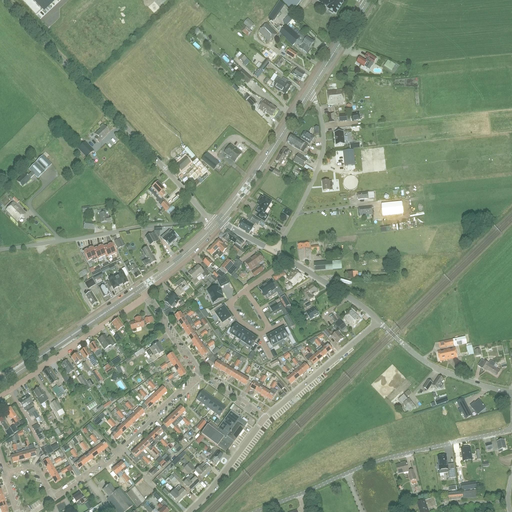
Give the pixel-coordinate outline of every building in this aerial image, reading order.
[(32,0),(41,9),(51,0),(32,0)] [(70,29),(63,35),(88,61),(96,62),(138,22),(120,2),(121,1),(120,0),(117,0),(106,11),(95,0),(91,0),(79,12),(65,24),(70,29)] [(91,0),(73,0),(71,3),(79,12),(91,0)] [(117,0),(95,0),(106,11),(117,0)] [(282,0),(293,11),(303,0),(282,0)] [(316,0),(322,3),(322,4),(328,7),(327,8),(329,10),(329,11),(333,13),(333,12),(336,14),(343,2),(340,0),(316,0)] [(280,1),(268,18),(273,21),(283,7),(284,5),(280,1)] [(61,20),(65,24),(79,12),(71,3),(62,12),(61,20)] [(254,25),(248,19),(244,23),(250,29),(254,25)] [(267,23),(258,32),(269,42),(277,34),(267,23)] [(298,34),(287,25),(280,33),(292,46),(295,43),(300,49),(299,49),(306,54),(314,43),(307,38),(308,36),(301,31),(298,34)] [(284,51),(287,53),(286,55),(294,60),(297,54),(290,49),(291,49),(287,47),(284,51)] [(264,56),(271,62),(275,57),(268,51),(264,56)] [(368,59),(366,61),(360,57),(357,62),(364,67),(364,66),(367,68),(371,61),(374,63),(377,59),(368,53),(365,57),(368,59)] [(238,58),(243,64),(247,59),(242,54),(238,58)] [(277,66),(279,68),(281,65),(282,63),(281,62),(282,61),(283,59),(282,58),(280,57),(277,61),(275,64),(277,66)] [(392,62),(388,60),(386,63),(384,65),(388,68),(392,70),(394,68),(395,65),(392,62)] [(269,65),(264,61),(258,68),(263,72),(269,65)] [(238,75),(248,84),(253,79),(243,70),(242,71),(239,68),(235,72),(238,75)] [(263,72),(258,68),(253,74),(258,78),(263,72)] [(291,74),(294,76),(301,80),(305,73),(297,69),(295,72),(293,70),(291,74)] [(284,88),(289,91),(292,86),(287,83),(289,81),(283,78),(282,81),(276,78),(274,82),(275,83),(281,87),(281,86),(284,88)] [(260,86),(261,84),(257,80),(251,86),(254,88),(257,84),(260,86)] [(275,83),(274,82),(272,85),(273,86),(273,87),(279,91),(280,91),(286,95),(289,91),(284,88),(281,86),(281,87),(275,83)] [(335,90),(327,91),(329,104),(344,103),(342,90),(335,90)] [(246,100),(252,107),(257,103),(250,96),(246,100)] [(264,99),(258,109),(265,113),(266,113),(272,116),(277,109),(271,105),(271,104),(264,99)] [(360,120),(359,113),(350,115),(351,122),(360,120)] [(101,128),(95,134),(97,136),(94,138),(99,143),(101,141),(106,136),(105,136),(110,132),(104,126),(103,125),(102,125),(100,126),(100,128),(101,128)] [(301,139),(310,144),(314,137),(305,132),(301,139)] [(345,145),(343,132),(334,133),(336,146),(345,145)] [(305,143),(292,135),(287,143),(300,151),(305,143)] [(319,137),(315,144),(313,143),(311,146),(320,150),(321,147),(317,146),(322,138),(319,137)] [(81,156),(83,154),(86,158),(94,151),(85,141),(78,149),(80,151),(78,153),(81,156)] [(231,146),(224,153),(231,158),(230,159),(235,162),(242,154),(237,150),(237,151),(231,146)] [(281,164),(289,151),(283,148),(276,161),(281,164)] [(353,150),(343,151),(345,167),(354,166),(353,150)] [(202,160),(211,168),(217,161),(207,153),(202,160)] [(298,154),(294,161),(302,166),(307,159),(298,154)] [(36,163),(45,172),(51,165),(42,156),(36,163)] [(185,157),(176,165),(181,171),(190,163),(185,157)] [(194,165),(203,174),(208,170),(199,160),(194,165)] [(220,163),(217,161),(211,168),(214,170),(220,163)] [(45,172),(36,163),(29,169),(31,172),(27,176),(25,173),(17,181),(22,187),(25,184),(26,184),(31,179),(30,179),(34,175),(38,178),(45,172)] [(202,176),(194,167),(187,173),(189,175),(186,177),(192,184),(196,181),(199,179),(199,178),(202,176)] [(197,180),(191,186),(193,189),(200,183),(198,180),(197,180)] [(332,181),(329,181),(322,182),(323,191),(333,190),(332,181)] [(164,200),(162,198),(165,195),(162,192),(164,189),(157,182),(151,188),(158,195),(159,195),(160,197),(156,200),(160,204),(164,200)] [(371,192),(368,193),(358,194),(358,200),(367,199),(368,202),(373,201),(373,198),(372,198),(371,192)] [(262,198),(258,204),(260,206),(256,212),(259,214),(257,216),(265,222),(268,217),(265,215),(273,203),(265,198),(264,199),(262,198)] [(160,206),(163,209),(160,212),(162,214),(165,211),(166,212),(171,207),(165,201),(160,206)] [(402,202),(381,204),(383,215),(403,213),(402,202)] [(14,203),(6,210),(17,221),(25,214),(14,203)] [(359,208),(360,216),(372,215),(371,206),(359,208)] [(287,213),(286,215),(289,217),(292,212),(286,208),(284,211),(287,213)] [(169,214),(175,220),(180,216),(175,209),(169,214)] [(101,210),(102,214),(99,214),(101,223),(111,221),(110,217),(107,218),(106,213),(105,210),(101,210)] [(254,216),(251,220),(248,219),(247,221),(243,219),(238,227),(249,234),(254,225),(255,223),(258,226),(261,221),(254,216)] [(94,229),(95,222),(84,221),(83,228),(94,229)] [(169,230),(160,237),(168,246),(177,239),(176,238),(178,236),(174,231),(172,233),(169,230)] [(224,236),(222,238),(227,242),(229,243),(231,241),(236,245),(232,249),(237,254),(237,255),(240,257),(245,252),(240,248),(244,242),(228,230),(224,236)] [(151,233),(144,237),(149,245),(152,244),(156,241),(151,233)] [(229,246),(227,248),(223,244),(219,240),(207,251),(212,256),(214,257),(217,255),(218,255),(220,258),(223,255),(222,253),(224,251),(225,252),(226,252),(228,254),(230,251),(229,250),(231,248),(229,246)] [(300,262),(311,260),(309,243),(298,245),(298,250),(299,250),(300,262)] [(111,244),(107,246),(111,255),(116,253),(111,244)] [(102,245),(97,248),(102,257),(106,255),(102,248),(103,248),(102,245)] [(103,248),(102,248),(106,255),(107,257),(111,255),(107,246),(103,248)] [(311,247),(312,254),(316,254),(316,251),(319,251),(319,246),(311,247)] [(92,247),(87,249),(92,259),(93,261),(97,259),(92,250),(93,249),(92,247)] [(145,267),(149,264),(150,265),(155,262),(155,261),(156,261),(154,256),(152,257),(147,247),(142,250),(147,259),(142,262),(145,267)] [(93,249),(92,250),(97,259),(102,257),(97,248),(93,249)] [(87,249),(83,252),(87,261),(92,259),(87,249)] [(258,264),(264,260),(259,253),(255,256),(254,256),(245,262),(251,271),(259,265),(258,264)] [(215,266),(213,263),(208,258),(203,262),(208,268),(210,266),(213,268),(215,266)] [(227,272),(234,265),(228,260),(219,269),(225,275),(227,272)] [(341,260),(314,263),(314,271),(333,270),(342,269),(341,260)] [(128,261),(124,263),(129,272),(131,271),(135,278),(140,275),(135,267),(132,262),(129,263),(128,261)] [(195,267),(193,269),(199,276),(202,274),(204,277),(206,276),(207,277),(210,275),(205,269),(203,271),(198,265),(195,268),(195,267)] [(229,274),(231,276),(235,272),(238,268),(236,267),(234,265),(227,272),(229,274)] [(256,276),(264,271),(260,266),(253,271),(256,276)] [(87,267),(80,270),(83,275),(89,271),(87,267)] [(199,276),(193,269),(191,271),(189,273),(193,279),(191,281),(195,285),(202,279),(199,276)] [(279,280),(286,274),(282,269),(275,275),(279,280)] [(287,279),(291,282),(285,285),(286,286),(285,287),(288,291),(293,288),(292,286),(293,285),(294,285),(298,280),(300,281),(301,280),(302,279),(302,278),(302,277),(295,270),(287,279)] [(128,283),(123,273),(118,275),(123,285),(128,283)] [(51,274),(43,279),(45,284),(54,279),(51,274)] [(118,287),(123,285),(118,275),(114,277),(118,287)] [(220,279),(221,280),(224,286),(229,283),(226,276),(221,279),(220,279)] [(113,290),(119,287),(118,287),(114,277),(108,280),(109,281),(106,282),(109,288),(112,287),(113,290)] [(7,278),(0,282),(0,285),(2,288),(10,283),(7,278)] [(84,283),(88,289),(96,285),(92,278),(84,283)] [(54,279),(45,284),(48,289),(57,284),(54,279)] [(185,292),(183,290),(188,286),(182,279),(176,284),(179,287),(174,292),(181,300),(183,299),(180,296),(185,292)] [(264,285),(259,289),(262,293),(265,297),(270,293),(275,289),(276,291),(277,292),(277,293),(279,296),(281,294),(283,293),(281,290),(278,286),(275,282),(274,283),(272,285),(271,283),(269,281),(264,285)] [(104,286),(104,285),(102,282),(101,283),(101,284),(97,286),(98,289),(103,298),(109,295),(104,286)] [(309,302),(308,301),(314,297),(312,295),(318,291),(313,283),(301,291),(308,300),(302,304),(303,305),(309,302)] [(57,284),(48,289),(51,293),(59,288),(57,284)] [(210,293),(208,293),(211,299),(214,298),(216,302),(224,298),(218,286),(209,291),(210,293)] [(59,288),(51,293),(54,298),(62,293),(59,288)] [(84,296),(90,307),(98,302),(91,291),(84,296)] [(22,292),(14,297),(17,302),(25,297),(22,292)] [(170,305),(171,306),(174,302),(177,304),(180,300),(171,294),(165,302),(166,303),(166,304),(169,306),(170,305)] [(280,299),(285,308),(291,305),(286,296),(280,299)] [(25,297),(17,302),(20,307),(28,302),(25,297)] [(28,302),(20,307),(22,312),(31,306),(28,302)] [(281,303),(277,305),(275,302),(269,305),(274,314),(280,311),(284,309),(281,303)] [(75,303),(70,307),(76,316),(81,312),(75,303)] [(31,306),(22,312),(25,316),(31,313),(32,313),(34,311),(31,306)] [(70,307),(64,310),(71,320),(76,316),(70,307)] [(218,319),(228,312),(227,311),(228,311),(226,307),(225,308),(224,307),(219,310),(217,307),(210,312),(213,316),(215,315),(218,319)] [(315,308),(306,313),(303,314),(306,320),(309,318),(310,320),(316,316),(317,317),(319,316),(318,315),(319,315),(315,308)] [(344,318),(353,327),(361,319),(352,310),(344,318)] [(180,312),(175,316),(178,321),(187,314),(188,316),(189,317),(191,315),(191,314),(190,313),(190,312),(189,311),(187,313),(186,312),(182,315),(180,312)] [(228,313),(228,312),(218,319),(220,323),(219,324),(222,329),(229,325),(226,321),(231,317),(231,316),(232,316),(229,312),(228,313)] [(181,326),(191,320),(189,317),(188,316),(187,314),(178,321),(181,326)] [(293,323),(288,315),(284,318),(288,326),(293,323)] [(136,330),(136,328),(144,326),(142,320),(141,320),(140,317),(135,319),(135,321),(129,323),(131,330),(131,329),(132,331),(133,332),(134,333),(135,332),(136,332),(136,331),(136,330)] [(118,319),(112,324),(117,331),(124,327),(118,319)] [(191,320),(181,326),(185,331),(188,329),(190,327),(194,325),(195,326),(196,327),(198,325),(197,323),(196,321),(193,323),(191,320)] [(340,330),(345,325),(341,321),(336,326),(340,330)] [(44,323),(39,327),(45,336),(50,333),(44,323)] [(5,324),(0,328),(0,332),(2,334),(5,331),(9,328),(5,324)] [(194,325),(190,327),(188,329),(185,331),(188,336),(196,331),(195,329),(196,328),(196,327),(195,326),(194,325)] [(230,334),(235,337),(241,328),(236,325),(233,329),(230,327),(226,333),(229,336),(230,334)] [(39,327),(33,331),(35,334),(39,340),(45,336),(39,327)] [(241,328),(235,337),(241,341),(247,332),(241,328)] [(284,328),(278,331),(283,340),(288,337),(293,345),(296,343),(291,333),(288,335),(284,328)] [(196,331),(188,336),(192,341),(197,337),(194,333),(197,331),(196,331)] [(283,340),(278,331),(272,334),(278,343),(283,340)] [(337,343),(343,338),(337,331),(332,336),(337,343)] [(246,344),(252,335),(247,332),(241,341),(246,344)] [(122,338),(118,333),(113,336),(117,342),(122,338)] [(278,343),(272,334),(267,337),(269,342),(266,344),(270,350),(273,348),(272,346),(278,343)] [(24,335),(19,339),(25,348),(31,344),(27,338),(24,335)] [(99,339),(98,340),(104,349),(111,345),(112,346),(116,344),(112,339),(109,341),(107,339),(105,335),(102,337),(101,337),(98,338),(99,339)] [(257,339),(252,335),(246,344),(251,348),(249,350),(253,352),(258,345),(255,343),(257,339)] [(201,343),(197,337),(192,341),(195,346),(201,343)] [(448,346),(454,345),(454,346),(466,344),(465,337),(447,341),(448,346)] [(19,339),(14,342),(20,351),(25,348),(19,339)] [(91,344),(89,346),(94,353),(95,354),(98,352),(99,354),(102,352),(95,342),(94,342),(93,341),(90,343),(91,344)] [(155,356),(158,354),(159,355),(164,352),(158,343),(151,348),(145,352),(153,362),(157,359),(155,356)] [(204,348),(201,343),(195,346),(199,352),(204,348)] [(322,344),(320,345),(323,348),(327,354),(332,349),(328,344),(326,346),(323,343),(322,344)] [(479,346),(473,348),(474,351),(475,351),(476,357),(481,355),(479,346)] [(199,352),(202,357),(207,354),(208,356),(211,354),(207,347),(204,348),(199,352)] [(92,353),(90,354),(86,348),(80,352),(84,359),(86,361),(88,359),(93,368),(99,364),(96,359),(94,357),(92,353)] [(295,348),(292,350),(297,357),(300,354),(295,348)] [(327,354),(323,348),(318,352),(323,357),(327,354)] [(457,358),(455,348),(437,351),(439,361),(457,358)] [(142,349),(134,354),(136,357),(140,355),(145,352),(142,349)] [(309,360),(313,365),(318,361),(314,356),(311,353),(312,352),(311,349),(309,351),(307,352),(309,354),(304,358),(308,361),(309,360)] [(323,357),(318,352),(314,356),(318,361),(323,357)] [(170,362),(175,358),(172,353),(166,357),(170,362)] [(288,353),(283,357),(286,360),(290,357),(291,359),(292,361),(293,359),(288,353)] [(82,361),(77,354),(71,358),(76,365),(77,366),(82,363),(82,361)] [(227,357),(225,356),(224,359),(223,358),(220,362),(218,361),(218,360),(215,358),(213,363),(215,364),(214,367),(219,370),(225,360),(227,361),(228,359),(227,358),(227,357)] [(175,358),(170,362),(173,367),(179,363),(175,358)] [(74,370),(72,367),(67,360),(61,364),(66,371),(68,375),(74,370)] [(225,373),(228,367),(226,366),(228,362),(227,361),(225,360),(219,370),(225,373)] [(482,360),(477,366),(487,372),(487,371),(497,377),(501,371),(494,367),(496,364),(490,360),(489,364),(485,361),(484,362),(482,360)] [(295,361),(294,363),(296,366),(296,367),(294,369),(300,377),(305,373),(297,364),(299,363),(297,361),(296,362),(295,361)] [(82,365),(87,373),(91,371),(85,362),(82,365)] [(228,367),(225,373),(230,376),(236,366),(238,367),(239,365),(237,364),(238,363),(236,362),(234,366),(233,365),(231,369),(228,367)] [(299,363),(297,364),(305,373),(309,369),(305,364),(303,366),(300,362),(299,363)] [(182,368),(179,363),(173,367),(177,372),(182,368)] [(112,370),(108,364),(104,367),(106,369),(104,371),(106,375),(107,374),(107,375),(112,372),(112,371),(112,370)] [(284,367),(282,365),(281,366),(282,369),(286,374),(289,377),(286,380),(291,385),(295,381),(291,376),(288,372),(290,371),(288,369),(286,370),(286,369),(284,371),(282,368),(284,367)] [(236,366),(230,376),(235,379),(239,373),(236,372),(239,368),(238,367),(236,366)] [(49,368),(43,373),(51,385),(57,381),(49,368)] [(173,375),(165,380),(169,384),(171,382),(169,380),(173,377),(174,378),(179,375),(180,378),(186,374),(182,368),(177,372),(173,375)] [(300,377),(294,369),(294,370),(296,372),(291,376),(295,381),(300,377)] [(241,375),(239,373),(235,379),(241,382),(244,377),(245,375),(244,374),(243,375),(242,374),(241,375)] [(88,383),(86,381),(82,375),(77,378),(83,388),(88,385),(87,383),(88,383)] [(444,385),(441,383),(444,380),(439,376),(433,385),(437,388),(436,389),(439,391),(444,385)] [(249,380),(244,377),(241,382),(246,386),(249,380)] [(263,379),(261,378),(260,380),(259,380),(258,382),(255,380),(256,379),(254,377),(250,384),(252,385),(250,388),(255,391),(261,382),(263,383),(265,380),(263,379)] [(147,381),(154,388),(156,390),(162,396),(167,392),(162,387),(160,389),(157,386),(156,387),(151,381),(152,380),(150,378),(147,381)] [(428,380),(423,388),(427,391),(432,383),(428,380)] [(154,388),(147,381),(145,382),(147,384),(148,384),(153,390),(154,388),(156,390),(154,392),(155,393),(153,396),(158,400),(162,396),(156,390),(154,388)] [(261,382),(255,391),(261,394),(264,389),(262,387),(264,383),(263,383),(261,382)] [(56,386),(52,389),(58,398),(63,395),(56,386)] [(158,400),(153,396),(151,397),(149,395),(148,396),(142,389),(139,386),(138,388),(139,389),(153,405),(158,400)] [(43,391),(42,392),(39,388),(33,391),(38,398),(36,399),(40,405),(49,400),(43,391)] [(272,388),(269,392),(266,398),(271,401),(277,391),(273,389),(272,388)] [(153,405),(139,389),(138,391),(139,392),(144,398),(143,399),(146,402),(144,404),(142,406),(141,406),(145,410),(147,408),(149,409),(153,405)] [(269,392),(264,389),(261,394),(266,398),(269,392)] [(201,402),(207,394),(204,391),(204,392),(202,391),(203,390),(196,399),(196,400),(197,400),(199,401),(200,400),(201,402)] [(204,406),(205,406),(211,398),(210,397),(211,396),(207,394),(201,402),(201,403),(202,402),(203,403),(203,404),(204,405),(204,406)] [(416,407),(408,398),(405,394),(398,399),(402,405),(403,404),(410,412),(416,407)] [(28,395),(23,398),(33,415),(36,420),(36,419),(40,417),(33,406),(34,405),(32,402),(28,395)] [(437,401),(435,401),(437,406),(448,401),(447,397),(440,400),(439,397),(436,398),(437,401)] [(30,417),(33,415),(23,398),(18,402),(25,411),(26,411),(30,417)] [(91,408),(99,403),(96,398),(88,403),(91,408)] [(211,398),(205,406),(206,407),(208,408),(209,407),(211,408),(210,410),(211,409),(211,408),(216,401),(213,398),(213,399),(211,398)] [(62,409),(56,400),(51,403),(57,412),(62,409)] [(474,403),(470,406),(478,414),(485,408),(479,400),(475,403),(474,403)] [(214,412),(214,413),(221,404),(219,404),(220,403),(216,401),(211,408),(211,409),(213,410),(212,411),(214,412)] [(140,408),(135,412),(140,417),(144,413),(143,412),(145,410),(141,406),(142,406),(140,404),(137,405),(140,408)] [(221,404),(214,413),(215,414),(217,415),(218,414),(220,415),(219,416),(219,417),(220,415),(226,407),(222,405),(221,404)] [(132,413),(130,416),(131,417),(135,421),(140,417),(135,412),(132,409),(134,408),(131,405),(128,408),(131,411),(130,411),(132,413)] [(471,415),(466,405),(460,408),(466,418),(471,415)] [(181,406),(176,411),(181,416),(185,411),(181,406)] [(16,417),(14,414),(10,408),(5,411),(9,417),(13,425),(18,422),(15,417),(16,417)] [(176,411),(171,415),(176,420),(179,423),(182,426),(185,423),(182,420),(184,419),(181,416),(176,411)] [(231,411),(223,422),(218,428),(210,422),(208,425),(207,425),(201,434),(217,446),(226,453),(233,444),(232,444),(234,442),(245,427),(247,423),(235,414),(231,411)] [(123,419),(121,421),(122,422),(120,423),(122,425),(126,430),(131,426),(126,421),(123,418),(125,416),(122,413),(119,416),(122,419),(122,418),(123,419)] [(0,424),(1,424),(5,431),(9,428),(4,421),(6,420),(3,415),(0,416),(0,415),(0,424)] [(129,419),(125,415),(125,416),(123,418),(126,421),(131,426),(135,421),(131,417),(129,419)] [(171,415),(167,419),(172,424),(175,427),(176,426),(179,423),(176,420),(171,415)] [(98,417),(93,421),(97,425),(101,421),(101,420),(98,417)] [(167,419),(162,424),(167,428),(165,429),(169,433),(173,429),(175,427),(172,424),(167,419)] [(199,424),(196,428),(198,429),(200,431),(203,427),(206,423),(204,421),(202,420),(199,424)] [(87,426),(92,432),(95,429),(90,423),(87,426)] [(43,433),(38,425),(32,428),(39,441),(44,438),(41,434),(43,433)] [(122,425),(117,429),(122,434),(126,430),(122,425)] [(122,434),(115,427),(110,431),(113,434),(111,436),(114,439),(116,437),(117,438),(122,434)] [(57,428),(54,430),(59,440),(64,437),(62,433),(61,434),(57,428)] [(158,428),(153,432),(161,440),(160,441),(162,444),(165,442),(163,439),(164,438),(160,434),(163,432),(158,428)] [(161,440),(153,432),(149,436),(154,441),(155,439),(158,442),(161,440)] [(198,439),(195,442),(198,444),(201,441),(202,439),(203,437),(200,435),(199,436),(198,439)] [(149,436),(145,440),(152,448),(151,450),(152,450),(151,450),(154,453),(157,450),(154,447),(155,446),(154,445),(156,443),(154,441),(149,436)] [(92,440),(94,443),(91,446),(94,449),(98,455),(103,451),(96,442),(98,441),(95,438),(92,440)] [(99,440),(98,441),(96,442),(103,451),(108,447),(104,442),(101,444),(99,440)] [(152,448),(145,440),(140,444),(145,449),(147,447),(150,451),(151,450),(152,450),(151,450),(152,448)] [(503,452),(502,449),(506,449),(504,440),(497,442),(499,453),(503,452)] [(30,458),(27,447),(29,447),(29,444),(27,445),(27,444),(25,444),(25,447),(25,449),(22,450),(22,451),(24,460),(30,458)] [(145,449),(140,444),(136,449),(143,457),(142,458),(145,461),(148,458),(146,457),(148,456),(146,454),(145,454),(143,451),(145,449)] [(53,452),(49,445),(44,448),(48,455),(53,452)] [(470,448),(461,449),(463,462),(472,461),(470,448)] [(98,455),(94,449),(89,453),(93,459),(98,455)] [(143,457),(136,449),(131,453),(132,454),(130,457),(136,464),(142,458),(143,457)] [(219,461),(222,456),(217,452),(212,449),(209,453),(211,455),(219,461)] [(19,461),(24,460),(22,451),(16,452),(19,461)] [(76,452),(72,455),(75,458),(74,459),(76,462),(74,464),(78,470),(83,466),(78,459),(76,457),(78,456),(76,452)] [(89,453),(84,457),(88,462),(93,459),(89,453)] [(204,460),(199,454),(199,455),(197,453),(195,455),(202,462),(204,460)] [(44,455),(40,457),(43,462),(42,462),(46,468),(51,464),(52,464),(54,462),(51,457),(49,458),(47,456),(47,455),(45,456),(44,455)] [(219,461),(211,455),(209,457),(208,457),(206,459),(210,462),(215,466),(219,461)] [(439,470),(448,469),(446,456),(437,457),(439,465),(437,465),(438,470),(439,470)] [(55,462),(54,462),(52,464),(53,465),(61,461),(66,459),(65,457),(64,457),(60,459),(59,458),(57,459),(58,460),(57,461),(58,462),(56,463),(55,462)] [(80,457),(78,459),(83,466),(88,462),(84,457),(81,459),(80,457)] [(160,457),(156,461),(158,464),(162,468),(166,464),(164,461),(163,460),(161,458),(160,457)] [(124,472),(127,470),(121,462),(116,466),(123,475),(121,476),(124,480),(128,477),(125,473),(124,472)] [(408,470),(407,463),(405,463),(405,462),(402,463),(402,464),(396,465),(398,474),(403,473),(403,472),(408,470)] [(189,464),(186,466),(192,472),(194,470),(198,474),(202,479),(207,475),(199,467),(198,466),(195,469),(189,463),(189,464)] [(203,463),(199,467),(207,475),(211,470),(206,466),(203,463)] [(54,470),(51,464),(46,468),(49,473),(54,470)] [(121,476),(123,475),(120,472),(118,469),(116,466),(111,470),(113,472),(110,474),(116,481),(118,479),(120,478),(121,476)] [(192,472),(186,466),(183,469),(189,475),(192,472)] [(152,477),(157,472),(154,468),(149,473),(152,477)] [(54,470),(49,473),(52,478),(58,475),(61,473),(62,474),(65,473),(64,471),(63,469),(60,471),(59,470),(56,472),(54,470)] [(416,482),(413,470),(408,471),(410,481),(411,481),(412,485),(417,484),(416,482)] [(58,475),(52,478),(55,484),(61,480),(58,475)] [(191,475),(187,478),(195,487),(199,482),(194,478),(191,475)] [(195,487),(187,478),(182,483),(186,486),(190,491),(195,487)] [(115,511),(124,511),(125,511),(132,506),(119,489),(115,491),(110,484),(103,490),(108,497),(107,498),(110,502),(108,503),(115,511)] [(178,486),(174,490),(182,498),(187,494),(178,486)] [(126,494),(131,500),(137,507),(144,502),(143,502),(145,500),(135,487),(126,494)] [(162,491),(167,496),(170,493),(165,488),(162,491)] [(182,498),(174,490),(170,494),(178,503),(182,498)] [(449,499),(449,501),(478,498),(477,491),(462,492),(449,494),(448,494),(448,499),(449,499)] [(159,497),(155,492),(152,495),(158,501),(161,498),(159,497)] [(72,501),(74,503),(79,500),(81,504),(85,502),(79,493),(73,498),(74,500),(72,501)] [(434,498),(425,501),(425,500),(417,503),(419,511),(428,511),(428,509),(437,506),(434,498)] [(160,503),(157,506),(160,509),(158,511),(168,511),(169,511),(164,507),(167,505),(163,500),(160,503)] [(142,506),(147,511),(151,511),(152,511),(144,502),(140,506),(142,507),(142,506)] [(92,511),(93,511),(103,506),(101,503),(91,510),(92,511)]
